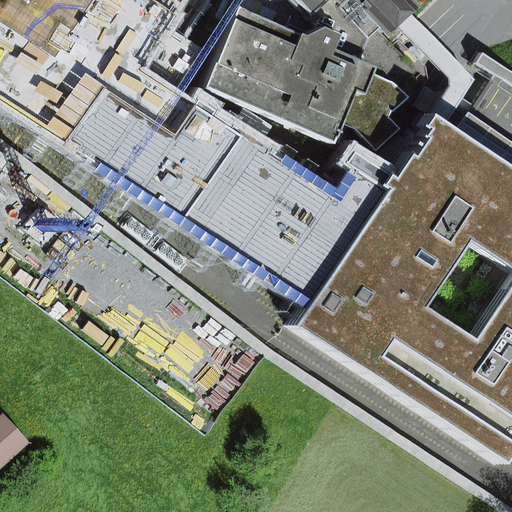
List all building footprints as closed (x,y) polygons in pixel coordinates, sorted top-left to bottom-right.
[(24,0),(66,22),(58,44),(188,102),(192,91),(321,148),(329,127),(343,128),(371,150),(397,133),(381,119),(402,100),(388,83),(352,59),(375,35),(347,0),(24,0)] [(347,0),(375,35),(414,0),(347,0)] [(511,182),(447,139),(415,118),(406,130),(411,133),(407,140),(409,141),(397,160),(392,157),(378,178),(339,152),(329,168),(339,174),(322,201),(254,156),(257,152),(250,148),(249,149),(217,129),(216,130),(199,118),(202,113),(184,102),(181,105),(165,95),(151,116),(36,41),(33,45),(0,23),(0,104),(302,303),(286,328),(491,464),(511,432),(511,182)] [(511,76),(479,56),(473,65),(511,88),(511,76)] [(462,116),(447,139),(511,182),(511,94),(497,85),(472,122),(462,116)] [(3,420),(0,422),(0,472),(28,450),(3,420)]
